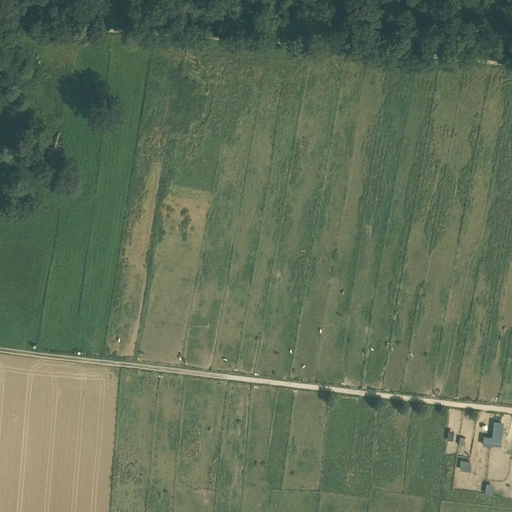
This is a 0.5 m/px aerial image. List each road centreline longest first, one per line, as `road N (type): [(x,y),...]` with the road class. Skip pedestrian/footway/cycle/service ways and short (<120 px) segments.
road 1 (track): [(511,410),(0,350)]
road 2 (track): [(0,21),(511,64)]
